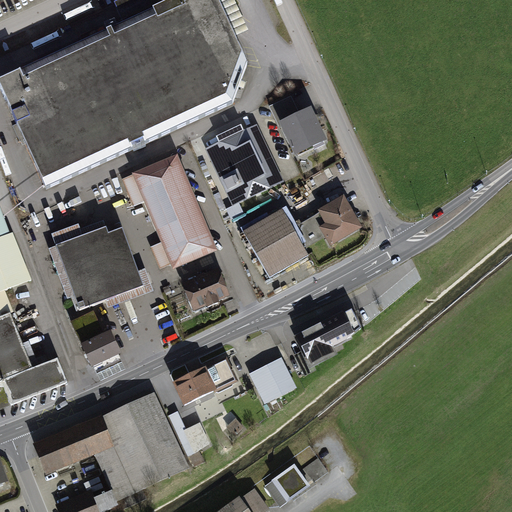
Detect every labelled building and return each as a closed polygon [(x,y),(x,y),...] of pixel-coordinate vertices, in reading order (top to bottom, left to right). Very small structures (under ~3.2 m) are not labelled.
[(128,29),(0,86),(0,88),(44,185),(227,102),(241,60),(213,0),(135,0),(118,8),(128,29)] [(10,51),(16,65),(93,33),(87,19),(10,51)] [(279,124),(295,158),(327,142),(311,109),(279,124)] [(219,145),(207,151),(233,208),(282,185),(256,129),(244,135),(242,129),(216,140),(219,145)] [(177,160),(133,178),(173,274),(217,256),(177,160)] [(344,201),(320,213),(327,226),(320,230),(331,249),(361,233),(344,201)] [(0,208),(0,241),(11,238),(0,208)] [(283,212),(243,235),(270,280),(309,258),(283,212)] [(148,239),(156,235),(150,220),(142,223),(148,239)] [(107,231),(54,250),(77,311),(141,287),(121,235),(110,239),(107,231)] [(0,321),(11,318),(3,297),(31,285),(14,237),(11,238),(0,241),(0,321)] [(159,245),(151,248),(161,270),(169,267),(159,245)] [(219,274),(182,289),(193,316),(230,301),(219,274)] [(95,317),(73,327),(92,368),(121,355),(113,337),(106,340),(95,317)] [(0,321),(0,412),(67,387),(59,365),(32,375),(11,318),(0,321)] [(340,319),(295,340),(301,353),(294,356),(305,379),(317,373),(315,369),(336,359),(333,353),(352,344),(340,319)] [(283,362),(250,377),(264,407),(297,392),(283,362)] [(226,365),(174,389),(183,410),(236,386),(226,365)] [(155,398),(34,447),(45,477),(95,457),(111,490),(95,498),(92,492),(56,507),(57,511),(108,511),(119,508),(116,504),(189,472),(155,398)] [(189,458),(212,446),(201,424),(187,431),(178,412),(168,417),(189,458)] [(311,482),(326,474),(320,461),(305,469),(311,482)] [(294,470),(267,488),(281,508),(308,490),(294,470)] [(269,511),(270,511),(255,491),(243,500),(241,497),(219,511),(269,511)]
